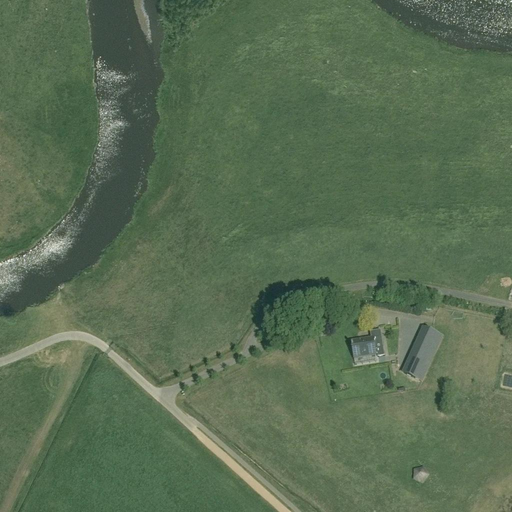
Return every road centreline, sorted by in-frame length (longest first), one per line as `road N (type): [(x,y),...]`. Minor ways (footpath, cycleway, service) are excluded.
road 1 (unclassified): [(181,417),(84,336),(60,336),(0,362)]
road 2 (track): [(94,340),(9,511)]
road 3 (track): [(284,511),(181,417)]
